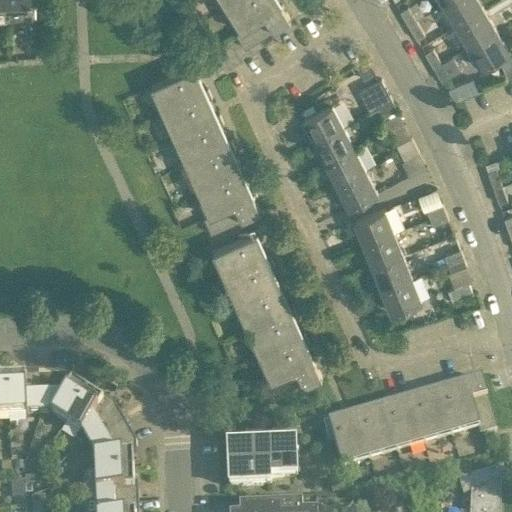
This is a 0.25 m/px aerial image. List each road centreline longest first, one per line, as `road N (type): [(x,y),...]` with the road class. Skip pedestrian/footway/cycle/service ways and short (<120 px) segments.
road 1 (residential): [(510,330),(400,362),(369,359),(241,89),(367,14)]
road 2 (residential): [(510,330),(438,134),(367,14)]
road 3 (residential): [(182,511),(178,429),(142,359),(112,339),(81,332),(0,333)]
